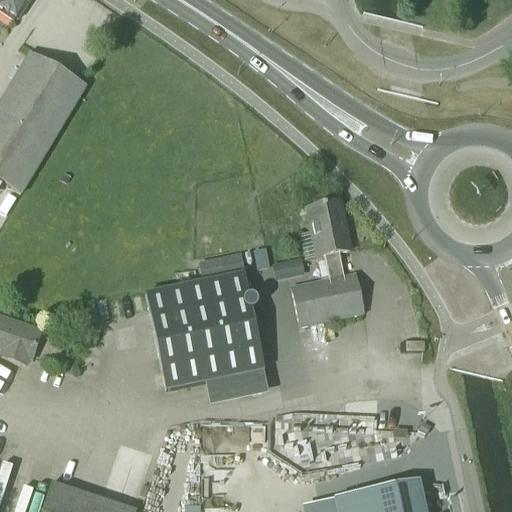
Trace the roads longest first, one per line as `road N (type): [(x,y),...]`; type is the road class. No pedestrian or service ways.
road 1 (unknown): [(373,378),(99,425)]
road 2 (primary): [(236,39),(332,130),(414,185)]
road 3 (primary): [(437,149),(380,129),(272,54),(236,39)]
road 4 (residential): [(511,39),(460,65),(400,64),(355,38),(337,0)]
road 5 (unclassified): [(476,511),(455,406),(439,378),(440,356),(452,339)]
road 6 (unknown): [(373,378),(294,360),(282,311)]
